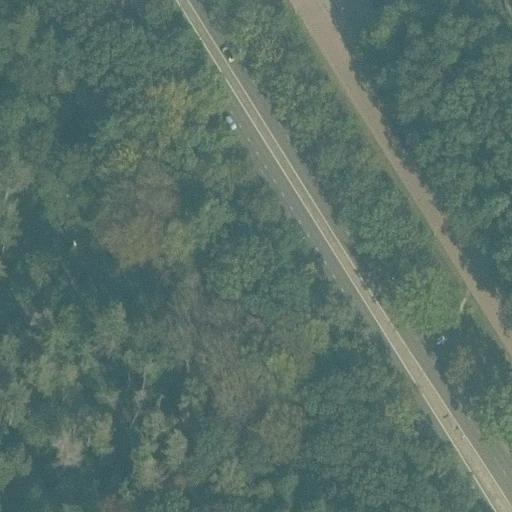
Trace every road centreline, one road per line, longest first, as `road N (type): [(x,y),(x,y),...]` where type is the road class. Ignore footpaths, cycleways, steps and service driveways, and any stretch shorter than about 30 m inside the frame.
road 1 (primary): [(160,0),(473,511)]
road 2 (primary): [(511,480),(202,0)]
road 3 (unclassified): [(511,340),(299,0)]
